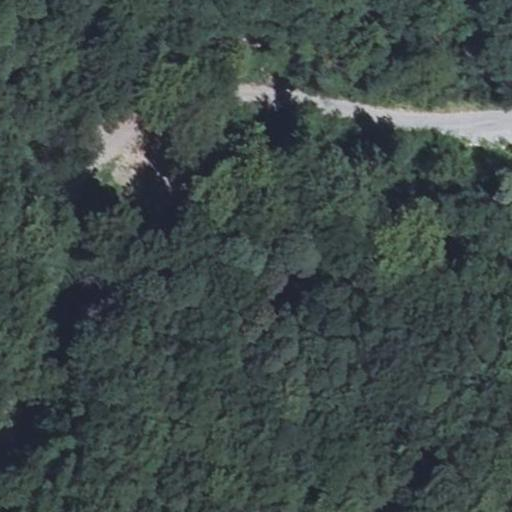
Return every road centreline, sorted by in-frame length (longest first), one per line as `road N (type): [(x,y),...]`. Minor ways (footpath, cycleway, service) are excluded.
road 1 (track): [(65,208),(147,139),(230,103),(297,105),(369,123),(511,130)]
road 2 (track): [(0,418),(65,208)]
